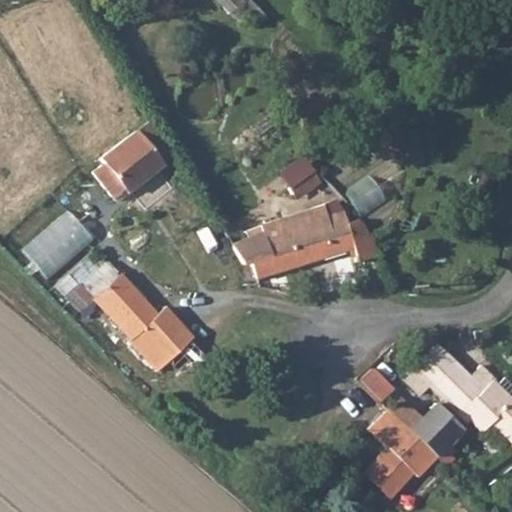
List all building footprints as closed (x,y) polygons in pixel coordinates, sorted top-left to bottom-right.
[(148,123),(98,160),(103,167),(123,191),(127,195),(163,168),(159,162),(168,156),(148,123)] [(109,201),(123,191),(103,167),(91,177),(109,201)] [(302,194),(321,182),(311,171),(287,188),(292,195),(300,191),(302,194)] [(389,202),(362,213),(366,223),(393,213),(389,202)] [(241,266),(250,265),(256,280),(349,252),(355,265),(378,257),(356,220),(347,223),(340,208),(320,215),(323,223),(283,237),(279,227),(277,223),(248,231),(251,239),(234,245),(241,266)] [(323,223),(320,215),(279,227),(283,237),(323,223)] [(26,249),(49,278),(89,245),(66,217),(26,249)] [(155,318),(105,263),(69,297),(82,312),(91,305),(131,343),(127,348),(153,374),(196,337),(169,307),(155,318)] [(511,446),(511,400),(480,365),(470,373),(424,333),(411,349),(416,364),(400,379),(420,398),(429,391),(457,420),(466,427),(469,426),(478,435),(488,426),(511,446)] [(374,367),(362,382),(385,400),(397,386),(374,367)] [(443,451),(457,433),(449,426),(426,406),(412,420),(395,404),(382,417),(387,422),(430,463),(443,451)] [(387,502),(408,480),(413,484),(430,463),(387,422),(382,417),(360,440),(371,451),(378,445),(387,452),(355,486),(366,497),(372,490),(387,502)]
